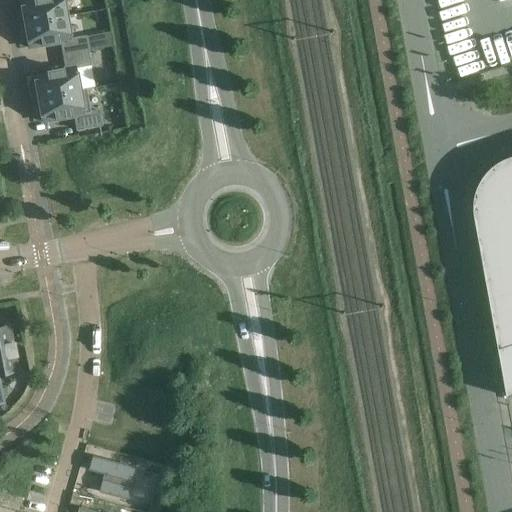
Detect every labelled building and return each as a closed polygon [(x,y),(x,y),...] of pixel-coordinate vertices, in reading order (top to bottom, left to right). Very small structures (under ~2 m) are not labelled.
[(18,26),(65,17),(62,0),(25,0),(20,1),(21,9),(15,10),(18,26)] [(65,17),(18,26),(21,41),(27,40),(28,48),(42,46),(56,43),(61,42),(63,56),(87,51),(84,38),(70,40),(65,17)] [(32,100),(86,90),(86,89),(79,90),(75,68),(89,65),(87,51),(63,56),(66,69),(61,70),(61,69),(46,72),(46,73),(33,75),(35,83),(29,84),(32,100)] [(86,90),(32,100),(34,115),(40,114),(42,122),(55,120),(70,117),(74,116),(77,130),(100,126),(98,112),(90,113),(86,90)] [(474,203),(474,210),(475,216),(508,398),(511,396),(511,156),(511,157),(504,160),(498,163),(493,167),(488,172),(483,177),(480,183),(477,190),(475,196),(474,203)] [(0,404),(5,404),(0,380),(0,374),(14,371),(11,356),(14,355),(12,343),(9,344),(6,327),(0,327),(0,404)] [(140,466),(95,455),(91,473),(135,484),(140,466)] [(160,511),(162,500),(151,499),(150,511),(160,511)]
